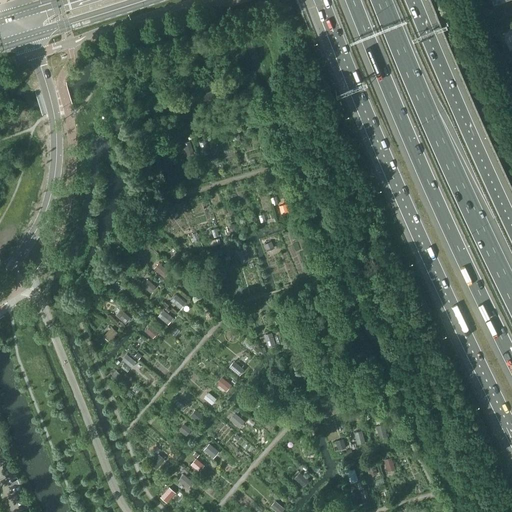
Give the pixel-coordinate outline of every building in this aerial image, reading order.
[(230,132),(233,138),(239,136),(237,130),(230,132)] [(190,141),(183,144),(187,155),(194,152),(190,141)] [(279,206),(282,216),(289,214),(286,204),(279,206)] [(264,244),(267,251),(273,248),(271,242),(264,244)] [(238,252),(241,262),(248,260),(245,250),(238,252)] [(172,257),(177,262),(182,256),(176,252),(172,257)] [(155,269),(164,277),(168,271),(159,263),(155,269)] [(143,285),(150,292),(155,286),(147,280),(143,285)] [(189,282),(185,287),(194,295),(198,290),(189,282)] [(171,300),(180,308),(185,303),(176,295),(171,300)] [(163,310),(158,316),(168,323),(172,318),(169,315),(163,310)] [(117,316),(125,323),(130,318),(121,311),(117,316)] [(145,331),(154,339),(159,333),(150,326),(145,331)] [(104,336),(109,340),(117,331),(111,327),(104,336)] [(264,335),(268,347),(275,345),(271,333),(264,335)] [(248,341),(245,345),(250,349),(254,345),(248,341)] [(122,360),(131,368),(136,362),(127,354),(122,360)] [(229,367),(239,375),(243,369),(234,362),(229,367)] [(111,377),(116,381),(121,375),(116,371),(111,377)] [(217,383),(226,390),(231,385),(221,377),(217,383)] [(208,393),(204,398),(211,404),(216,399),(208,393)] [(245,401),(254,409),(258,403),(249,396),(245,401)] [(190,414),(198,421),(203,415),(195,409),(190,414)] [(230,419),(239,426),(244,421),(235,413),(230,419)] [(179,429),(186,435),(190,429),(184,424),(179,429)] [(387,436),(383,425),(377,427),(380,438),(387,436)] [(361,431),(354,433),(357,444),(364,442),(361,431)] [(345,447),(343,439),(336,441),(338,449),(345,447)] [(209,444),(205,449),(213,457),(218,451),(209,444)] [(304,446),(307,455),(314,453),(311,444),(304,446)] [(151,464),(156,468),(164,459),(159,455),(151,464)] [(384,460),(388,471),(394,469),(391,458),(384,460)] [(196,459),(191,464),(199,471),(203,465),(196,459)] [(373,463),(366,465),(370,476),(376,474),(373,463)] [(347,472),(350,482),(357,480),(353,469),(347,472)] [(295,478),(303,486),(308,481),(299,473),(295,478)] [(183,474),(179,480),(183,483),(187,487),(192,482),(183,474)] [(169,487),(161,497),(166,501),(174,492),(169,487)] [(316,502),(324,509),(328,504),(321,497),(316,502)] [(270,506),(277,511),(280,511),(284,508),(275,501),(270,506)]
